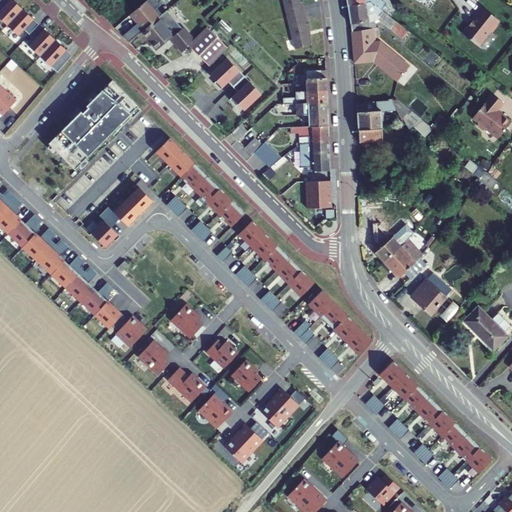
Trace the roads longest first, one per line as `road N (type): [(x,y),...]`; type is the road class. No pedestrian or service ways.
road 1 (residential): [(0,162),(105,267),(155,220),(170,224),(341,396)]
road 2 (residential): [(107,32),(306,237),(350,253)]
road 3 (tertiary): [(335,0),(350,253)]
road 4 (tertiary): [(392,338),(511,445)]
road 5 (tertiary): [(511,443),(401,329)]
road 6 (residential): [(107,32),(3,151)]
road 7 (unclassified): [(242,511),(341,396)]
